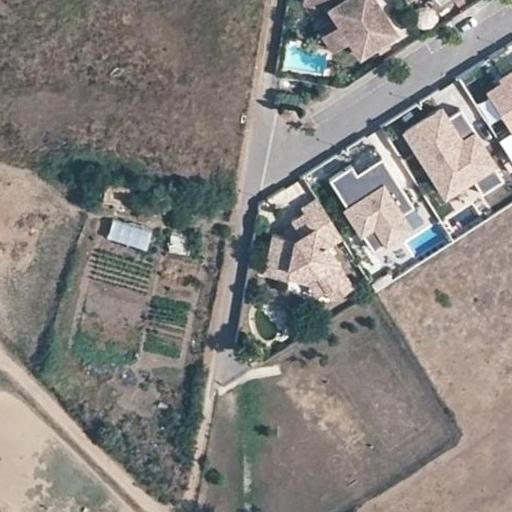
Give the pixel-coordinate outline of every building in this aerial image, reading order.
[(395,30),(375,0),(312,0),(312,3),(327,5),(337,21),(347,37),(358,53),(374,43),(385,37),(395,30)] [(347,37),(337,21),(320,32),(330,48),(347,37)] [(385,37),(374,43),(378,50),(389,44),(385,37)] [(504,83),(488,93),(511,133),(511,71),(501,78),(504,83)] [(453,121),(445,109),(408,132),(451,201),(479,183),(486,195),(508,182),(466,113),(453,121)] [(362,175),(357,167),(333,182),(379,255),(413,234),(401,214),(412,208),(383,162),(362,175)] [(345,242),(317,198),(301,208),(304,213),(291,221),(295,229),(300,235),(294,239),(283,237),(272,234),(264,274),(287,279),(289,268),(315,273),(329,294),(349,281),(330,251),(345,242)] [(300,235),(295,229),(283,237),(294,239),(300,235)] [(289,268),(287,279),(309,283),(320,299),(329,294),(315,273),(289,268)] [(349,281),(329,294),(335,304),(355,291),(349,281)]
